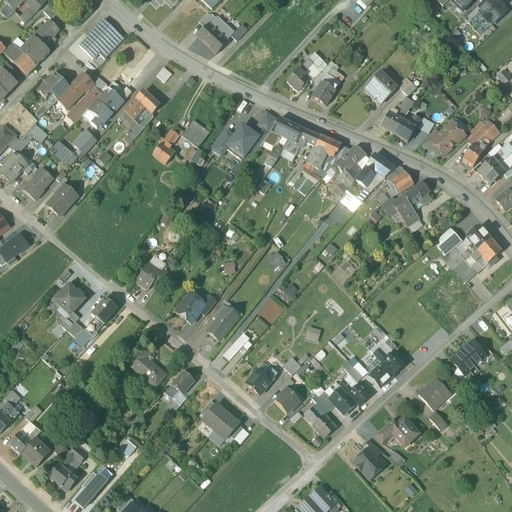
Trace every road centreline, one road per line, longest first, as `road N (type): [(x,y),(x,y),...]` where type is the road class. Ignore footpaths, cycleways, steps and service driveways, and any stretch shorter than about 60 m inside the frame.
road 1 (residential): [(511,245),(452,185),(210,75),(107,0)]
road 2 (residential): [(0,195),(314,463)]
road 3 (residential): [(511,287),(314,463)]
road 4 (residential): [(0,114),(106,0)]
